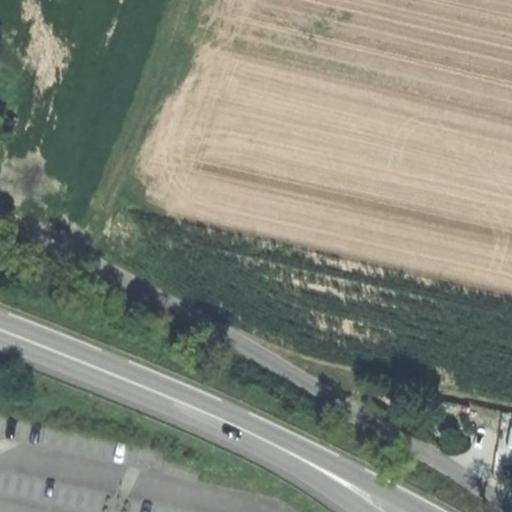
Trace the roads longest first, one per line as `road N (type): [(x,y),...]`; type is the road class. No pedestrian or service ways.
road 1 (secondary): [(0,329),(291,453)]
road 2 (track): [(77,259),(180,0)]
road 3 (secondary): [(417,508),(291,453)]
